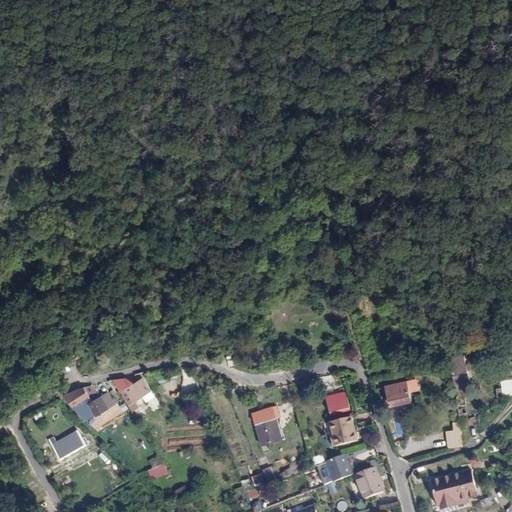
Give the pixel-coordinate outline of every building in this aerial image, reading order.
[(470,380),(464,354),(451,358),(454,370),(452,371),(455,384),(470,380)] [(511,361),(500,364),(501,372),(511,369),(511,361)] [(194,367),(182,368),(183,397),(195,396),(194,367)] [(332,389),(328,376),(320,378),(324,391),(332,389)] [(502,387),(497,388),(498,395),(511,393),(511,376),(501,377),(502,387)] [(133,386),(128,377),(115,379),(122,392),(128,389),(136,401),(151,390),(144,379),(133,386)] [(384,393),(387,392),(391,406),(412,401),(408,386),(417,384),(416,379),(383,386),(384,393)] [(100,397),(92,385),(84,387),(90,397),(93,402),(100,397)] [(90,397),(84,387),(76,389),(63,396),(74,407),(90,397)] [(331,416),(351,411),(346,393),(326,398),(331,416)] [(102,396),(100,397),(93,402),(91,403),(100,416),(110,409),(102,396)] [(74,407),(78,412),(91,403),(93,402),(90,397),(74,407)] [(276,406),(253,414),(263,446),(272,443),(271,441),(281,438),(275,419),(280,418),(276,406)] [(333,421),(340,446),(358,441),(352,417),(333,421)] [(397,434),(406,433),(403,419),(395,420),(397,434)] [(333,447),(340,446),(333,421),(330,422),(334,435),(331,436),(333,447)] [(450,447),(464,446),(460,421),(454,422),(456,434),(448,435),(450,447)] [(53,438),(50,440),(61,460),(62,459),(64,462),(69,459),(68,457),(86,446),(78,431),(56,443),(53,438)] [(322,455),(312,458),(314,466),(325,462),(322,455)] [(165,462),(160,456),(149,462),(154,469),(165,462)] [(354,475),(346,456),(343,456),(326,463),(334,483),(354,475)] [(106,460),(103,463),(110,472),(113,469),(106,460)] [(385,491),(375,467),(355,475),(364,499),(385,491)] [(164,469),(154,476),(157,483),(168,476),(164,469)] [(471,470),(432,481),(438,506),(478,496),(471,470)] [(241,482),(243,487),(236,490),(238,496),(247,492),(251,500),(262,495),(258,486),(265,483),(260,473),(241,482)] [(179,499),(190,491),(184,485),(174,493),(179,499)] [(242,487),(235,490),(238,501),(245,499),(242,487)]
